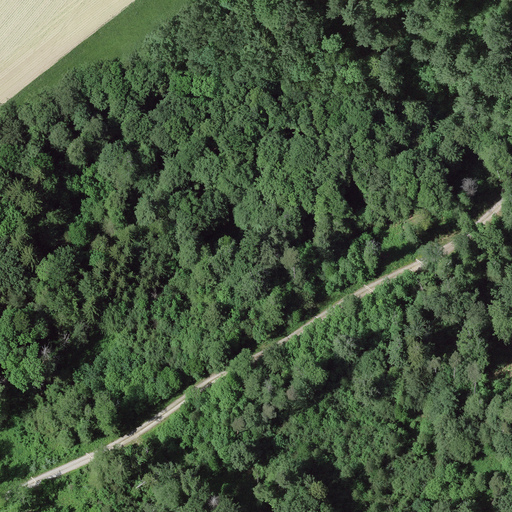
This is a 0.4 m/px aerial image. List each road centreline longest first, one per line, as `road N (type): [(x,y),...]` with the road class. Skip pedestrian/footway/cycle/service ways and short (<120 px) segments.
road 1 (track): [(511,192),(450,247),(224,370),(122,441),(0,496)]
road 2 (track): [(267,193),(328,148),(407,109),(511,81)]
